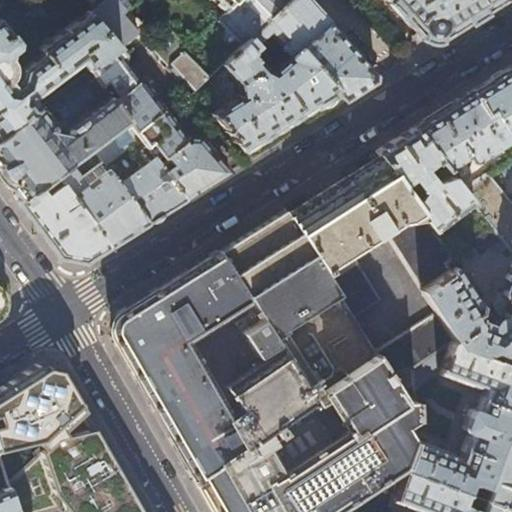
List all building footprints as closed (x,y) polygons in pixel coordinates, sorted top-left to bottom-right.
[(99,0),(87,12),(118,47),(124,41),(137,30),(122,12),(135,0),(99,0)] [(215,0),(225,9),(234,0),(215,0)] [(234,0),(225,9),(219,15),(243,39),(246,37),(283,0),(234,0)] [(312,6),(306,0),(283,0),(246,37),(256,48),(258,47),(266,55),(276,47),(286,57),(287,58),(296,50),(297,50),(326,22),(312,6)] [(387,0),(422,40),(426,42),(433,43),(435,42),(484,12),(504,0),(387,0)] [(90,70),(118,47),(87,12),(37,48),(41,53),(21,68),(18,80),(11,85),(5,77),(7,72),(6,65),(2,59),(15,49),(16,43),(0,21),(0,136),(39,108),(33,99),(82,63),(89,71),(90,70)] [(326,22),(297,50),(337,92),(344,99),(373,81),(374,76),(359,58),(326,22)] [(171,62),(181,52),(185,48),(167,30),(153,42),(163,53),(171,62)] [(256,48),(246,37),(243,39),(219,64),(239,86),(239,96),(210,114),(244,151),(292,121),(312,108),(314,111),(336,96),(335,94),(337,92),(297,50),(296,50),(287,58),(286,57),(268,73),(264,71),(257,63),(266,55),(258,47),(256,48)] [(136,49),(127,56),(118,47),(90,70),(113,100),(137,81),(153,68),(143,57),(136,49)] [(205,76),(181,52),(165,68),(175,80),(186,95),(205,76)] [(511,64),(500,72),(469,92),(482,113),(488,110),(507,139),(509,142),(511,139),(511,64)] [(90,70),(89,71),(39,108),(0,136),(0,178),(1,179),(17,201),(39,185),(55,173),(68,163),(91,147),(128,120),(113,100),(90,70)] [(140,81),(137,81),(113,100),(128,120),(135,130),(162,110),(140,81)] [(443,108),(411,128),(444,169),(464,158),(466,161),(471,162),(507,139),(488,110),(482,113),(469,92),(443,108)] [(184,140),(162,110),(135,130),(158,159),(162,156),(184,140)] [(135,130),(128,120),(91,147),(104,163),(134,141),(149,161),(124,180),(120,174),(115,178),(148,223),(169,209),(186,199),(165,170),(158,159),(135,130)] [(374,151),(378,156),(431,230),(472,205),(460,190),(444,169),(411,128),(400,135),(383,145),(374,151)] [(188,138),(184,140),(162,156),(170,166),(165,170),(186,199),(207,186),(228,172),(209,151),(198,138),(188,138)] [(453,259),(431,230),(378,156),(363,165),(314,196),(286,214),(348,315),(376,297),(349,254),(383,232),(422,290),(449,271),(448,270),(446,266),(453,259)] [(511,157),(497,166),(503,176),(511,170),(511,157)] [(68,163),(55,173),(62,184),(110,247),(137,230),(148,223),(115,178),(108,169),(85,186),(68,163)] [(460,190),(472,205),(473,207),(491,229),(508,250),(509,253),(511,253),(511,207),(484,174),(460,190)] [(46,195),(39,185),(17,201),(42,234),(59,257),(59,258),(85,263),(86,262),(93,257),(110,247),(62,184),(46,195)] [(283,209),(218,251),(248,297),(246,299),(258,319),(239,332),(253,355),(273,344),(277,350),(307,399),(310,405),(324,396),(377,361),(370,349),(348,315),(286,214),(283,209)] [(501,255),(508,250),(491,229),(472,244),(481,254),(492,245),(501,255)] [(238,445),(224,419),(221,414),(222,413),(219,408),(218,409),(202,380),(203,380),(200,374),(199,374),(183,347),(184,347),(181,342),(180,342),(179,341),(246,299),(248,297),(218,251),(218,250),(217,251),(216,250),(208,255),(208,256),(201,261),(157,288),(156,288),(148,293),(126,308),(125,307),(118,311),(118,312),(117,314),(110,336),(112,338),(110,339),(115,346),(116,346),(130,370),(129,371),(134,379),(135,379),(143,393),(149,403),(148,403),(153,412),(154,411),(168,436),(167,437),(172,445),(172,444),(186,469),(190,478),(191,477),(238,445)] [(511,255),(502,280),(505,281),(500,295),(497,294),(492,307),(498,317),(492,322),(492,324),(478,320),(476,316),(478,315),(478,307),(452,268),(448,270),(449,271),(422,290),(421,290),(434,311),(452,338),(456,344),(484,355),(493,350),(504,354),(506,349),(511,351),(511,255)] [(410,365),(452,338),(434,311),(370,349),(377,361),(385,373),(410,365)] [(511,509),(511,376),(508,375),(511,365),(484,355),(456,344),(452,338),(410,365),(411,390),(439,367),(473,379),(476,379),(479,377),(485,378),(477,403),(475,401),(473,400),(470,402),(468,405),(462,423),(463,426),(465,428),(467,429),(456,457),(449,455),(449,452),(446,449),(412,438),(401,468),(463,492),(483,499),(511,510),(511,509)] [(236,410),(224,419),(238,445),(191,477),(211,511),(334,511),(399,470),(401,468),(412,438),(414,434),(412,399),(402,400),(385,373),(377,361),(324,396),(341,423),(278,465),(264,440),(270,437),(265,427),(268,425),(273,433),(281,428),(277,419),(307,399),(277,350),(221,386),(236,410)] [(35,364),(0,385),(0,450),(39,444),(58,495),(68,511),(142,511),(96,433),(71,439),(68,432),(88,418),(60,370),(35,364)] [(401,468),(399,470),(334,511),(511,511),(511,510),(483,499),(479,509),(459,502),(463,492),(401,468)] [(0,511),(13,511),(5,485),(0,487),(0,511)]
